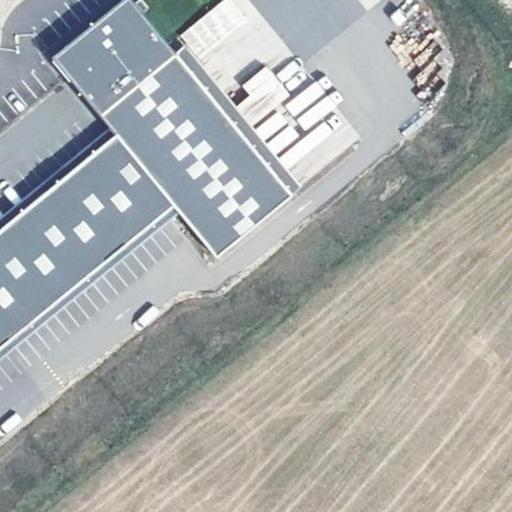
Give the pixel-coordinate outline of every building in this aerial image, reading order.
[(115,134),(0,228),(0,346),(173,205),(179,212),(215,256),(291,194),(175,54),(131,0),(120,0),(51,57),(67,76),(109,127),(115,134)] [(511,0),(466,0),(489,27),(511,6),(511,0)] [(175,54),(291,194),(298,188),(182,48),(175,54)] [(0,228),(115,134),(109,127),(0,216),(0,228)] [(173,205),(0,346),(0,359),(179,212),(173,205)]
